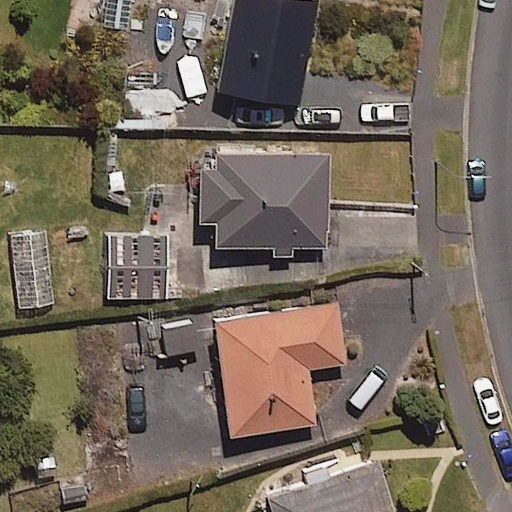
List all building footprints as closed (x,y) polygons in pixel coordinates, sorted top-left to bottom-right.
[(309,0),(224,0),(211,86),(293,99),(309,0)] [(229,97),(191,89),(175,127),(228,128),(229,97)] [(323,153),(193,151),(192,212),(208,212),(208,241),(322,242),(323,153)] [(50,301),(43,228),(7,232),(14,305),(50,301)] [(163,232),(103,230),(102,293),(161,294),(163,232)] [(339,360),(332,299),(208,314),(223,431),(310,420),(303,364),(339,360)] [(389,511),(372,458),(261,494),(267,511),(389,511)]
